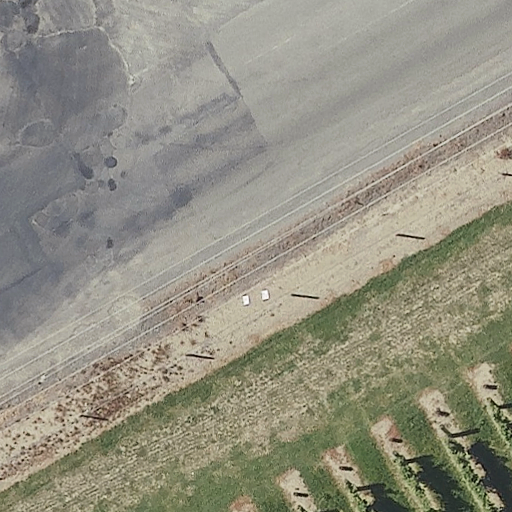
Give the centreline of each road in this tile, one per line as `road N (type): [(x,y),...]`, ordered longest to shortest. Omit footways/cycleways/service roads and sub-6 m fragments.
road 1 (unclassified): [(126,172),(426,0)]
road 2 (unclassified): [(23,0),(126,172)]
road 3 (unclassified): [(0,244),(126,172)]
